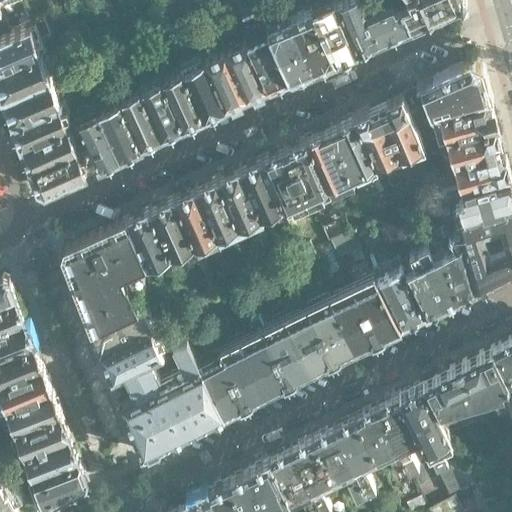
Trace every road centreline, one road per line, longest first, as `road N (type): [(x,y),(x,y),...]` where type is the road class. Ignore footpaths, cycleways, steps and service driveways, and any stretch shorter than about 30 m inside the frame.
road 1 (residential): [(21,227),(506,3)]
road 2 (residential): [(511,307),(119,499)]
